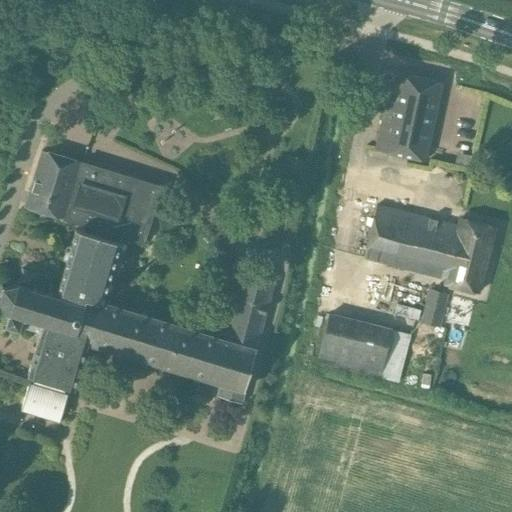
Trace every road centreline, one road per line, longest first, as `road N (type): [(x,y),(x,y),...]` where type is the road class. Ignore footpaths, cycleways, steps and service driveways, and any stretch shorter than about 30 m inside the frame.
road 1 (unclassified): [(0,230),(36,129),(68,86),(199,45),(316,36),(370,46),(385,0)]
road 2 (secondary): [(511,38),(396,0)]
